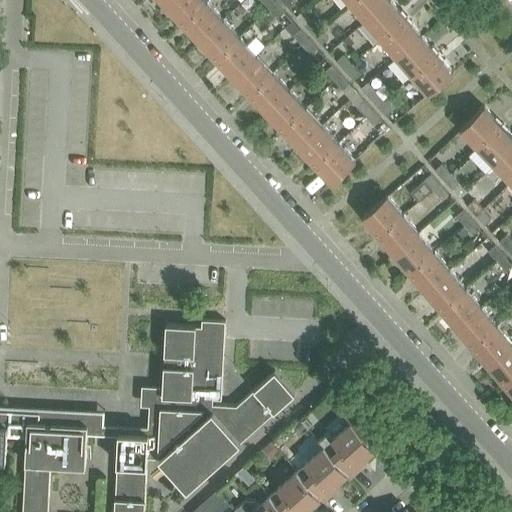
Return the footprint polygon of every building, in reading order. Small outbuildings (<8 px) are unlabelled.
[(207,1),(206,0),(173,0),(167,6),(183,24),(207,1)] [(277,2),(275,0),(263,0),(271,8),(277,2)] [(366,20),(388,0),(352,0),(350,2),(366,20)] [(381,37),(406,16),(391,0),(388,0),(366,20),(381,37)] [(200,41),(224,19),(207,1),(183,24),(200,41)] [(284,10),(277,2),(271,8),(277,15),(284,10)] [(397,55),(421,34),(406,16),(381,37),(397,55)] [(312,17),(305,23),(314,33),(321,27),(312,17)] [(241,37),(224,19),(200,41),(217,59),(241,37)] [(310,38),(301,27),(294,34),(303,44),(310,38)] [(329,37),(321,27),(314,33),(322,42),(329,37)] [(413,74),(437,53),(421,34),(397,55),(413,74)] [(257,54),(241,37),(217,59),(233,77),(257,54)] [(318,46),(310,38),(303,44),(311,52),(318,46)] [(344,52),(337,59),(345,68),(353,62),(344,52)] [(454,72),(437,53),(413,74),(429,93),(454,72)] [(274,72),(257,54),(233,77),(250,94),(274,72)] [(361,71),(353,62),(345,68),(354,78),(361,71)] [(342,73),(333,63),(325,69),(335,80),(342,73)] [(266,111),(290,89),(274,72),(250,94),(266,111)] [(350,82),(342,73),(335,80),(342,89),(350,82)] [(376,88),(369,94),(378,104),(385,98),(376,88)] [(283,129),(307,106),(290,89),(266,111),(283,129)] [(374,109),(365,98),(358,105),(368,115),(374,109)] [(393,106),(385,98),(378,104),(387,114),(393,106)] [(299,147),(323,124),(307,106),(283,129),(299,147)] [(478,145),(502,123),(486,106),(461,128),(478,145)] [(382,117),(374,109),(368,115),(376,123),(382,117)] [(494,162),(511,145),(511,133),(502,123),(478,145),(494,162)] [(340,142),(323,124),(299,147),(316,164),(340,142)] [(357,160),(340,142),(316,164),(333,182),(357,160)] [(510,180),(511,178),(511,145),(494,162),(510,180)] [(444,177),(451,171),(443,162),(435,168),(444,177)] [(402,181),(408,188),(423,175),(417,169),(402,181)] [(460,181),(451,171),(444,177),(453,187),(460,181)] [(420,200),(441,182),(431,172),(411,191),(420,200)] [(428,209),(448,191),(441,182),(420,200),(428,209)] [(362,215),(379,235),(404,214),(387,194),(362,215)] [(474,197),(468,204),(476,213),(482,206),(474,197)] [(491,217),(482,206),(476,213),(485,223),(491,217)] [(473,218),(463,207),(457,213),(466,224),(473,218)] [(394,254),(420,233),(404,214),(379,235),(394,254)] [(481,226),(473,218),(466,224),(474,233),(481,226)] [(409,272),(434,250),(420,233),(394,254),(409,272)] [(511,238),(507,233),(500,239),(508,248),(511,244),(511,238)] [(505,254),(495,243),(488,249),(498,260),(505,254)] [(425,290),(450,269),(434,250),(409,272),(425,290)] [(511,262),(511,261),(505,254),(498,260),(506,268),(511,262)] [(441,309),(466,287),(450,269),(425,290),(441,309)] [(456,327),(481,306),(466,287),(441,309),(456,327)] [(472,345),(497,324),(481,306),(456,327),(472,345)] [(188,489),(295,392),(275,370),(237,404),(213,403),(213,397),(222,398),(226,319),(202,318),(202,325),(167,323),(163,386),(151,385),(148,432),(119,431),(114,511),(145,511),(148,457),(160,457),(188,489)] [(511,342),(511,341),(497,324),(472,345),(487,364),(511,342)] [(511,373),(511,342),(487,364),(502,382),(511,373)] [(511,373),(502,382),(511,393),(511,373)] [(375,448),(366,437),(375,429),(355,407),(344,416),(350,423),(334,437),(330,433),(320,441),(324,446),(348,473),(347,473),(350,477),(361,467),(357,464),(375,448)] [(0,424),(8,425),(8,434),(27,435),(23,511),(48,511),(51,464),(86,466),(88,423),(61,422),(61,413),(0,410),(0,424)] [(348,473),(324,446),(297,470),(321,497),(320,497),(323,501),(334,492),(330,488),(347,473),(348,473)] [(244,465),(237,471),(243,477),(249,471),(244,465)] [(321,497),(297,470),(270,495),(285,511),(303,511),(320,497),(321,497)] [(285,511),(270,495),(258,505),(255,500),(247,500),(236,510),(238,511),(285,511)]
